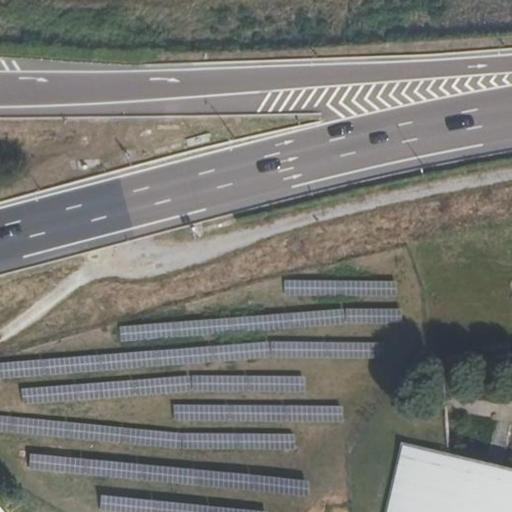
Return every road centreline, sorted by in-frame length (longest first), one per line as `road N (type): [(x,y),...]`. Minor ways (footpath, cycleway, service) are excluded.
road 1 (motorway): [(0,227),(511,103)]
road 2 (primary): [(0,82),(178,88),(511,72)]
